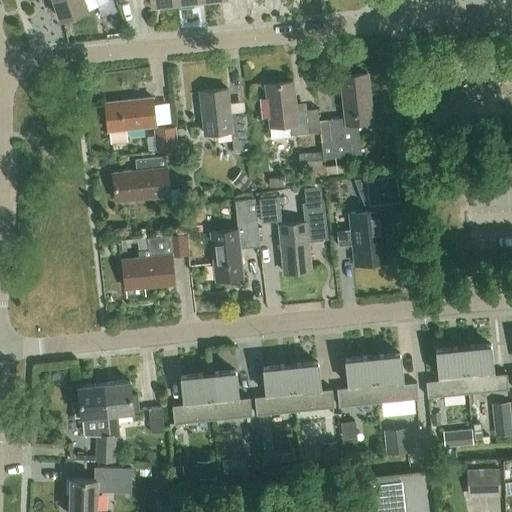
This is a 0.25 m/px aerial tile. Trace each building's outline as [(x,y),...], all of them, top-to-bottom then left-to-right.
[(53,0),(60,18),(88,9),(84,0),(53,0)] [(151,0),(152,6),(160,5),(160,9),(177,7),(176,0),(151,0)] [(322,157),(353,154),(360,153),(357,122),(371,120),(366,72),(339,75),(344,118),(318,121),(322,157)] [(292,125),(293,135),(319,132),(317,108),(296,110),(293,80),(264,84),(266,100),(260,100),(262,117),(268,117),(269,127),(292,125)] [(249,151),(245,110),(230,112),(228,87),(200,90),(205,133),(232,130),(234,152),(249,151)] [(127,139),(126,127),(155,124),(153,96),(106,101),(109,128),(111,141),(127,139)] [(152,128),(154,150),(177,147),(175,126),(152,128)] [(322,164),(321,149),(298,151),(299,166),(322,164)] [(178,188),(168,189),(164,155),(135,158),(136,169),(112,171),(115,199),(169,194),(170,205),(180,203),(178,188)] [(312,166),(313,178),(325,177),(323,165),(312,166)] [(250,179),(240,170),(231,181),(241,190),(250,179)] [(366,176),(369,203),(399,200),(395,173),(366,176)] [(284,186),(283,175),(268,177),(269,188),(284,186)] [(183,201),(193,201),(191,180),(180,180),(183,201)] [(260,222),(280,220),(277,196),(258,198),(260,222)] [(234,199),(237,227),(211,230),(216,278),(242,276),(238,241),(258,239),(254,197),(234,199)] [(307,239),(327,237),(323,200),(302,202),(304,220),(278,223),(283,271),(310,268),(307,239)] [(338,246),(353,244),(355,263),(387,259),(381,208),(349,211),(350,221),(351,228),(336,230),(338,246)] [(137,237),(139,255),(122,257),(126,287),(174,282),(171,255),(188,253),(185,232),(137,237)] [(463,347),(468,393),(508,389),(507,373),(493,375),(491,346),(476,347),(476,346),(463,347)] [(427,397),(468,393),(463,347),(451,348),(451,350),(436,351),(439,380),(426,381),(427,397)] [(372,356),(377,402),(416,398),(414,382),(402,383),(399,354),(385,356),(384,354),(372,356)] [(338,406),(377,402),(372,356),(360,357),(360,358),(345,360),(348,386),(336,388),(338,406)] [(290,364),(295,410),(333,406),(332,388),(320,389),(317,362),(302,364),(302,363),(290,364)] [(256,414),(295,410),(290,364),(278,365),(278,367),(263,368),(266,395),(254,396),(256,414)] [(208,372),(212,418),(251,415),(249,397),(238,398),(235,371),(220,372),(220,371),(208,372)] [(174,422),(212,418),(208,372),(196,374),(196,375),(181,376),(183,403),(172,404),(174,422)] [(129,380),(103,383),(109,433),(119,432),(117,413),(132,411),(132,410),(139,409),(137,394),(131,395),(129,380)] [(109,433),(103,383),(78,385),(79,400),(74,401),(75,415),(81,415),(83,434),(95,434),(109,434),(109,433)] [(494,399),(496,433),(511,431),(511,413),(511,398),(494,399)] [(161,407),(147,408),(150,432),(163,431),(161,407)] [(355,420),(340,421),(342,440),(357,438),(355,420)] [(409,451),(408,444),(407,428),(383,430),(386,453),(409,451)] [(473,444),(471,428),(443,431),(444,447),(473,444)] [(94,447),(115,448),(115,434),(109,434),(95,434),(94,447)] [(337,443),(320,444),(321,456),(338,455),(337,443)] [(114,461),(115,448),(94,447),(94,461),(114,461)] [(294,452),(290,452),(262,455),(263,469),(296,466),(294,452)] [(245,472),(244,456),(221,459),(223,474),(245,472)] [(130,490),(131,467),(94,466),(94,479),(65,477),(64,511),(95,511),(96,489),(130,490)] [(499,495),(498,467),(465,468),(466,496),(499,495)] [(369,511),(404,511),(402,484),(367,487),(369,511)]
